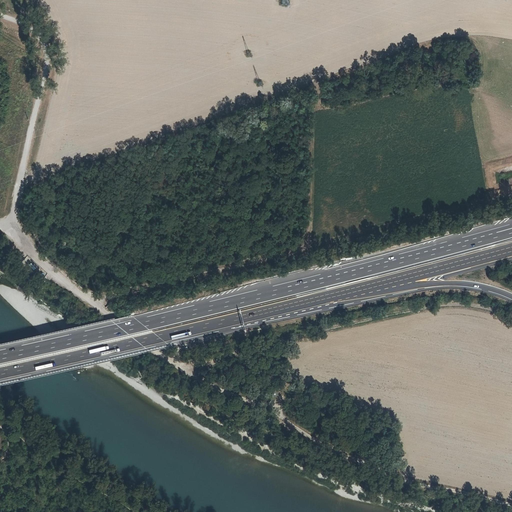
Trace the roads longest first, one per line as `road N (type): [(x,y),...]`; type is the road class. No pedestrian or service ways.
road 1 (track): [(0,224),(189,374),(271,408),(350,457),(414,482),(511,503)]
road 2 (track): [(93,302),(305,245),(319,84),(415,46)]
road 3 (motorway): [(460,244),(0,356)]
road 4 (motorway): [(0,375),(311,302)]
road 5 (track): [(0,13),(43,38),(47,52),(9,227)]
road 6 (motorway): [(311,302),(511,249)]
road 7 (motorway): [(311,302),(443,283),(511,296)]
road 8 (track): [(313,107),(426,88),(511,100)]
